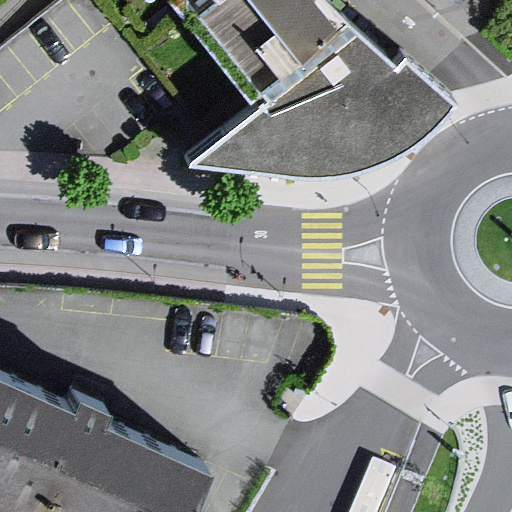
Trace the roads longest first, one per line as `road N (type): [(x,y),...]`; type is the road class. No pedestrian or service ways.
road 1 (residential): [(0,219),(364,252),(421,244)]
road 2 (residential): [(507,142),(491,96),(388,0)]
road 3 (residential): [(507,142),(468,155),(442,179),(425,209),(421,244)]
road 4 (residential): [(421,244),(446,305),(482,330),(511,337)]
